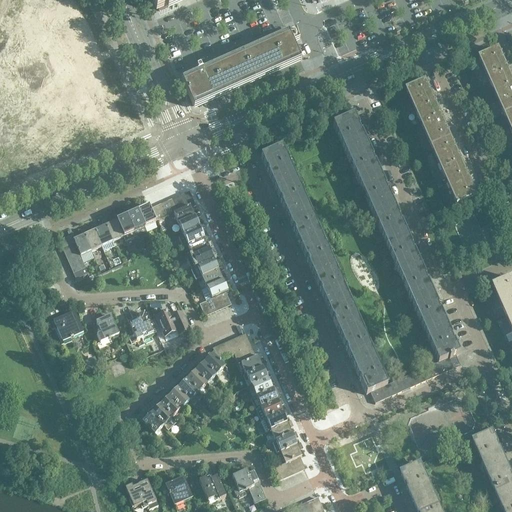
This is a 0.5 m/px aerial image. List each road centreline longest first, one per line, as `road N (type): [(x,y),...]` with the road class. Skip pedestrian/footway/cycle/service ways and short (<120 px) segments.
road 1 (residential): [(282,499),(271,497),(253,456),(141,465),(121,421),(208,335)]
road 2 (residential): [(360,420),(250,171),(202,190)]
road 3 (residential): [(208,335),(181,293),(74,301),(36,212)]
road 4 (residential): [(432,268),(345,75)]
road 5 (secondary): [(184,148),(345,75)]
road 6 (residential): [(487,192),(423,39)]
road 7 (secondary): [(36,212),(184,148)]
road 8 (tertiary): [(184,148),(120,0)]
road 9 (residential): [(256,316),(202,190)]
road 10 (residential): [(312,441),(256,316)]
road 11 (residential): [(360,420),(478,369)]
